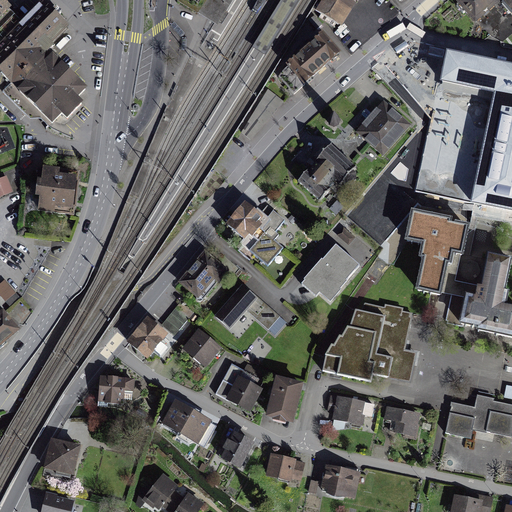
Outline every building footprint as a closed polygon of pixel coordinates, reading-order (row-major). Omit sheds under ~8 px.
[(5,0),(0,0),(0,73),(11,84),(3,92),(30,119),(41,118),(49,127),(62,114),(67,119),(84,102),(79,96),(88,87),(53,53),(52,53),(49,50),(55,45),(54,44),(69,26),(44,0),(42,0),(22,21),(10,9),(12,7),(5,0)] [(176,0),(176,1),(200,15),(208,0),(176,0)] [(234,0),(208,0),(200,15),(215,24),(218,26),(234,0)] [(322,0),(316,10),(342,25),(358,0),(322,0)] [(511,0),(455,0),(455,1),(464,12),(465,11),(475,23),(486,14),(485,12),(488,10),(489,11),(500,2),(498,0),(503,0),(511,10),(511,0)] [(323,25),(315,16),(309,20),(317,30),(323,25)] [(500,43),(511,34),(503,23),(491,33),(500,43)] [(288,66),(305,85),(341,52),(323,31),(286,63),(288,66)] [(400,61),(388,71),(407,93),(414,86),(410,81),(420,73),(421,74),(432,63),(430,61),(435,57),(417,39),(397,58),(400,61)] [(380,65),(374,70),(417,116),(422,111),(380,65)] [(278,76),(294,94),(305,85),(288,66),(278,76)] [(504,87),(495,85),(480,156),(471,200),(474,201),(511,209),(511,208),(511,78),(510,79),(507,81),(505,83),(504,87)] [(285,101),(269,90),(241,133),(251,140),(285,101)] [(383,101),(355,133),(383,156),(412,125),(383,101)] [(340,118),(334,114),(328,118),(328,124),(334,128),(340,124),(340,118)] [(331,144),(298,181),(320,200),(340,177),(346,183),(352,183),(356,178),(356,173),(354,170),(357,167),(331,144)] [(75,216),(80,171),(43,167),(42,179),(38,179),(36,200),(39,200),(38,211),(75,216)] [(7,176),(0,178),(0,196),(13,192),(7,176)] [(245,201),(226,224),(243,239),(240,243),(268,266),(284,248),(275,240),(279,235),(276,232),(285,220),(268,205),(262,212),(257,208),(256,210),(245,201)] [(511,224),(511,208),(511,209),(474,201),(464,255),(470,256),(477,217),(511,224)] [(452,218),(412,209),(405,240),(422,244),(419,257),(423,258),(416,289),(442,294),(443,293),(449,263),(453,264),(455,254),(461,255),(463,255),(470,224),(455,221),(455,223),(452,222),(452,218)] [(344,228),(337,235),(348,245),(355,239),(344,228)] [(322,259),(304,279),(305,280),(302,284),(317,297),(319,293),(330,303),(341,290),(340,289),(347,281),(346,280),(359,264),(336,244),(323,259),(322,259)] [(178,281),(202,301),(218,282),(220,284),(231,271),(205,250),(178,281)] [(451,295),(446,323),(463,327),(463,325),(477,328),(477,330),(511,337),(511,305),(506,304),(509,290),(506,289),(511,258),(488,253),(482,286),(477,285),(475,296),(466,293),(465,298),(451,295)] [(455,281),(461,255),(455,254),(453,264),(449,263),(443,293),(451,295),(465,298),(466,293),(475,296),(477,285),(455,281)] [(20,298),(5,280),(0,284),(0,295),(10,307),(20,298)] [(243,285),(215,317),(230,331),(247,311),(275,336),(287,323),(243,285)] [(180,303),(161,325),(175,337),(193,313),(180,303)] [(325,354),(322,371),(372,383),(374,375),(411,383),(418,351),(406,349),(412,313),(403,311),(403,308),(385,305),(384,307),(365,303),(361,311),(356,310),(350,327),(348,326),(342,336),(339,335),(335,346),(331,345),(325,354)] [(0,312),(0,347),(21,330),(4,309),(0,312)] [(147,317),(126,342),(148,360),(169,334),(147,317)] [(199,329),(182,349),(206,369),(222,348),(199,329)] [(215,395),(250,413),(263,389),(260,387),(266,377),(258,373),(259,370),(248,364),(245,370),(232,364),(215,395)] [(100,376),(98,403),(121,405),(121,400),(133,400),(133,393),(134,393),(135,379),(100,376)] [(265,417),(294,424),(304,383),(276,376),(265,417)] [(451,402),(445,433),(471,438),(472,431),(511,438),(511,434),(511,405),(493,402),(494,399),(477,395),(475,407),(451,402)] [(333,414),(332,420),(363,426),(365,416),(372,417),(375,405),(365,403),(337,397),(337,399),(330,398),(327,412),(333,414)] [(162,424),(205,449),(217,426),(211,423),(212,421),(176,400),(162,424)] [(387,407),(384,420),(396,423),(394,433),(403,435),(402,438),(417,441),(420,426),(418,425),(421,414),(387,407)] [(221,458),(241,469),(255,443),(235,432),(230,441),(228,439),(223,448),(226,449),(221,458)] [(51,438),(43,469),(74,476),(82,446),(51,438)] [(271,454),(265,477),(291,482),(293,476),(302,478),(305,463),(297,461),(297,460),(271,454)] [(356,500),(361,473),(326,465),(321,489),(327,490),(327,494),(335,497),(347,498),(356,500)] [(179,486),(164,474),(150,492),(143,501),(145,503),(154,510),(156,508),(159,510),(161,508),(175,491),(179,486)] [(311,479),(308,493),(317,494),(320,481),(311,479)] [(141,509),(145,503),(143,501),(150,492),(145,488),(138,496),(136,505),(141,509)] [(166,511),(175,511),(185,498),(175,491),(161,508),(166,511)] [(46,493),(41,511),(71,511),(75,501),(57,497),(57,495),(46,493)] [(198,511),(204,504),(188,493),(185,498),(175,511),(198,511)] [(472,498),(454,495),(450,511),(491,511),(494,498),(473,493),(472,498)]
